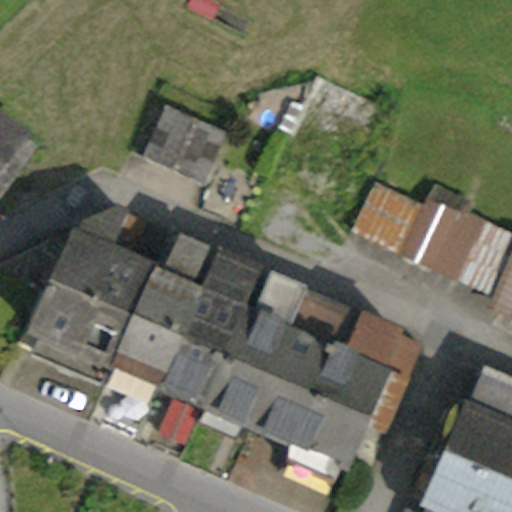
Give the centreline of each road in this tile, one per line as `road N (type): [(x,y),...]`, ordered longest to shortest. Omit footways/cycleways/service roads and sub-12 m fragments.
road 1 (residential): [(0,239),(107,187),(451,338)]
road 2 (residential): [(216,511),(0,417)]
road 3 (residential): [(377,511),(451,338)]
